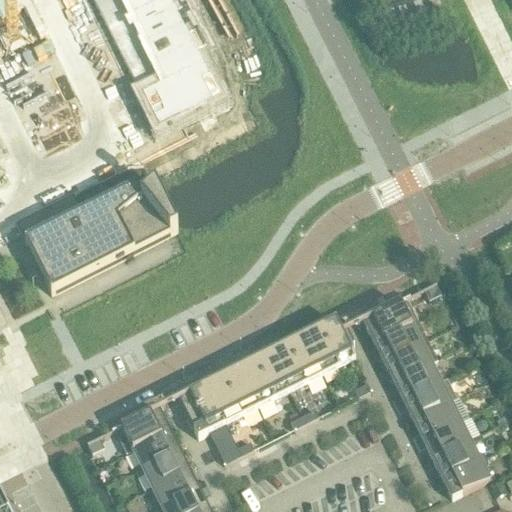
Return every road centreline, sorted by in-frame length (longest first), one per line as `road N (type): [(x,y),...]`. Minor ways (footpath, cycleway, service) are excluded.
road 1 (residential): [(14,444),(265,317),(345,212),(511,130)]
road 2 (residential): [(394,511),(405,506),(380,454),(263,511)]
